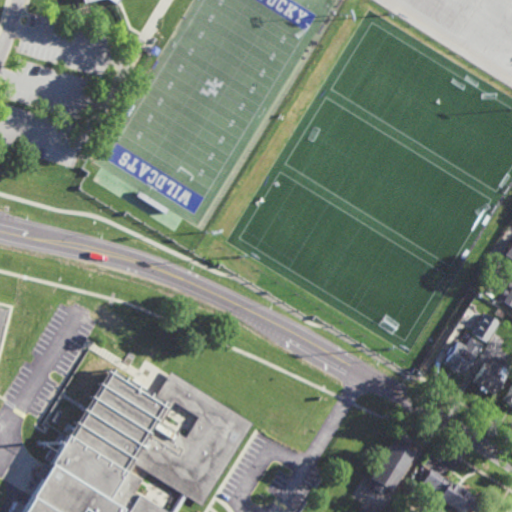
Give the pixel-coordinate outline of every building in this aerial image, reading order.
[(82,0),(83,5),(107,0),(117,8),(122,0),(82,0)] [(511,308),(495,298),(505,282),(500,279),(511,260),(511,258),(504,254),(511,240),(511,308)] [(493,299),(482,292),(485,286),(496,293),(493,299)] [(497,321),(484,342),(469,332),(483,311),(497,321)] [(460,374),(453,369),(452,371),(447,367),(448,367),(441,362),(446,355),(443,353),(449,344),(452,345),(455,340),(462,345),(468,336),(481,344),(460,374)] [(511,365),(510,369),(507,367),(491,394),(484,390),(483,392),(476,388),(477,386),(470,381),(484,358),(489,361),(491,359),(496,362),(504,349),(511,353),(511,365)] [(155,397),(169,374),(170,372),(197,389),(225,406),(252,423),(235,451),(218,478),(201,506),(185,497),(175,511),(19,511),(31,494),(47,466),(49,465),(48,464),(49,461),(55,452),(58,446),(64,437),(65,435),(66,436),(68,433),(72,426),(82,409),(84,406),(96,387),(108,368),(126,379),(145,391),(155,397)] [(511,410),(505,406),(506,404),(499,400),(511,378),(511,410)] [(399,453),(401,450),(409,455),(402,468),(404,469),(402,473),(399,471),(398,473),(393,470),(388,477),(382,472),(382,473),(373,468),(388,446),(399,453)] [(441,477),(441,476),(473,496),(473,497),(481,502),(475,511),(466,507),(463,511),(461,511),(437,497),(440,492),(435,489),(433,492),(419,483),(428,469),(441,477)] [(384,511),(371,502),(380,488),(393,497),(384,511)] [(375,511),(360,503),(354,511),(375,511)]
